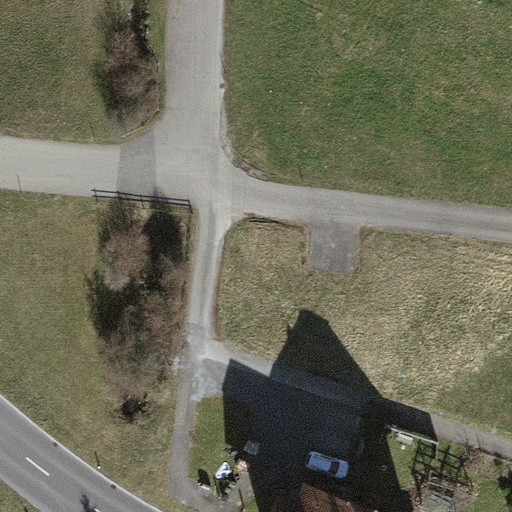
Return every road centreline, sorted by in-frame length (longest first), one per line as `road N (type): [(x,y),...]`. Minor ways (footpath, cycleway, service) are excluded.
road 1 (unclassified): [(203,188),(511,230)]
road 2 (unclassified): [(0,165),(203,188)]
road 3 (unclassified): [(204,0),(203,188)]
road 4 (secondary): [(0,430),(104,511)]
